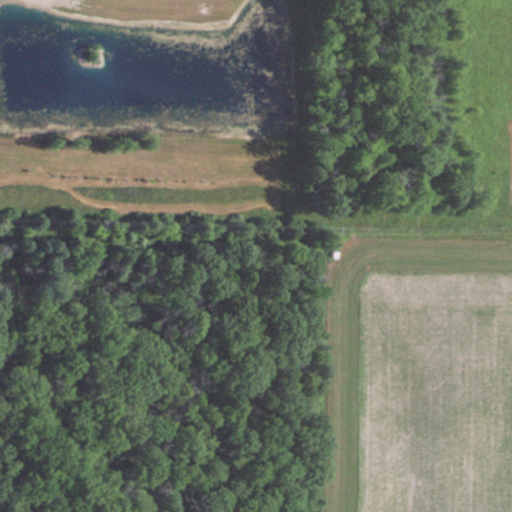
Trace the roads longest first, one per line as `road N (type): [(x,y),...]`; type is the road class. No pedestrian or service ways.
road 1 (track): [(298,0),(283,207),(254,217),(0,208)]
road 2 (track): [(343,511),(347,294),(352,266),(389,253)]
